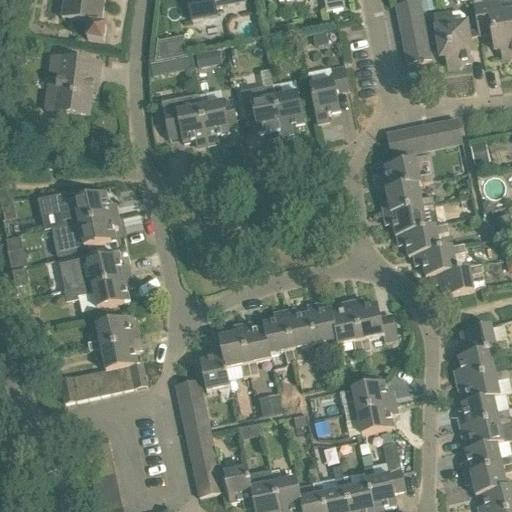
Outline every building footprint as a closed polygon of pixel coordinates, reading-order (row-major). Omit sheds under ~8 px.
[(65,0),(63,20),(90,25),(87,43),(105,46),(108,27),(101,26),(105,0),(65,0)] [(187,0),(192,23),(218,18),(216,10),(246,4),(245,0),(187,0)] [(279,0),(280,3),(295,0),(331,0),(334,13),(345,11),(346,12),(347,11),(344,0),(279,0)] [(436,12),(434,1),(420,4),(422,14),(436,12)] [(399,21),(423,16),(422,14),(420,4),(397,8),(399,21)] [(511,14),(500,16),(498,4),(484,6),(474,7),(478,32),(479,38),(493,36),(496,53),(501,52),(502,60),(511,58),(511,14)] [(460,14),(453,15),(435,18),(436,26),(440,51),(447,50),(450,70),(460,68),(459,67),(471,65),(470,56),(472,56),(470,41),(469,33),(468,27),(466,27),(465,18),(460,14)] [(423,16),(399,21),(401,32),(425,28),(423,16)] [(425,28),(401,32),(404,44),(427,39),(425,28)] [(478,32),(469,33),(470,41),(479,39),(479,38),(478,32)] [(326,34),(313,36),(316,49),(329,47),(326,34)] [(427,39),(404,44),(406,56),(430,51),(427,39)] [(430,51),(406,56),(408,68),(432,63),(430,51)] [(220,54),(197,58),(200,71),(222,67),(220,54)] [(101,68),(53,62),(46,113),(90,119),(94,85),(99,86),(101,68)] [(165,64),(152,67),(154,80),(168,77),(165,64)] [(311,89),(319,125),(330,123),(329,118),(341,116),(338,97),(350,94),(345,70),(331,73),(333,84),(311,89)] [(299,96),(284,99),(281,88),(273,90),(283,137),(294,135),(293,130),(305,128),(299,96)] [(283,137),(273,90),(266,91),(268,102),(253,105),(259,137),(271,134),(272,139),(283,137)] [(222,94),(198,98),(200,110),(201,110),(209,147),(220,144),(219,140),(231,137),(222,94)] [(197,149),(209,147),(201,110),(200,110),(198,98),(163,106),(168,130),(180,128),(184,146),(196,144),(197,149)] [(447,126),(451,149),(464,146),(459,123),(447,126)] [(435,128),(439,151),(451,149),(447,126),(435,128)] [(423,130),(428,153),(439,151),(435,128),(423,130)] [(411,132),(416,156),(428,153),(423,130),(411,132)] [(400,135),(404,158),(416,156),(411,132),(400,135)] [(400,135),(387,137),(392,160),(404,158),(400,135)] [(471,148),(475,168),(491,164),(486,144),(471,148)] [(4,167),(12,170),(17,171),(17,169),(24,150),(10,146),(4,167)] [(430,162),(417,164),(386,170),(388,182),(383,183),(386,195),(388,194),(419,188),(434,185),(430,162)] [(388,194),(390,205),(385,206),(387,217),(435,208),(434,200),(422,202),(419,188),(388,194)] [(114,208),(109,209),(107,197),(84,202),(82,194),(77,195),(39,203),(42,217),(61,213),(65,230),(69,229),(116,219),(114,208)] [(13,199),(1,201),(6,224),(18,222),(13,199)] [(496,213),(494,206),(489,203),(483,205),(485,215),(496,213)] [(428,233),(428,232),(425,218),(437,215),(435,208),(387,217),(389,228),(394,227),(397,239),(400,239),(400,238),(428,233)] [(511,220),(511,218),(498,220),(503,247),(511,244),(511,220)] [(53,233),(58,260),(88,254),(87,249),(117,243),(114,231),(119,230),(116,219),(69,229),(65,230),(53,233)] [(442,254),(442,253),(439,239),(451,236),(449,228),(428,232),(428,233),(400,238),(400,239),(403,249),(407,248),(410,260),(417,259),(417,258),(442,254)] [(458,274),(458,273),(455,259),(467,257),(466,248),(442,253),(442,254),(417,258),(417,259),(419,269),(424,268),(426,280),(434,279),(434,278),(458,274)] [(29,269),(25,252),(24,252),(10,255),(9,255),(12,272),(29,269)] [(127,270),(123,271),(120,259),(89,266),(92,280),(80,283),(82,291),(130,281),(127,270)] [(472,278),(484,276),(482,268),(458,273),(458,274),(434,278),(434,279),(436,289),(441,288),(444,300),(475,293),(472,278)] [(130,281),(82,291),(84,299),(95,296),(99,312),(130,305),(128,293),(132,292),(130,281)] [(80,291),(78,282),(70,284),(72,293),(80,291)] [(66,304),(79,301),(77,292),(64,295),(66,304)] [(378,307),(367,310),(366,305),(354,308),(365,356),(373,354),(370,342),(385,339),(378,307)] [(339,345),(338,345),(339,350),(355,346),(358,357),(365,356),(354,308),(343,310),(344,315),(333,317),(339,345)] [(333,317),(332,312),(321,315),(320,310),(308,312),(309,317),(317,350),(316,350),(319,361),(327,360),(324,348),(338,345),(339,345),(333,317)] [(286,317),(297,366),(305,364),(302,353),(316,350),(317,350),(309,317),(298,319),(297,315),(286,317)] [(272,359),(273,359),(286,356),(289,368),(297,366),(286,317),(275,319),(276,324),(264,327),(265,331),(272,359)] [(136,333),(131,334),(129,322),(97,329),(101,344),(89,346),(91,355),(103,352),(138,344),(136,333)] [(274,363),(273,359),(272,359),(265,331),(254,334),(253,329),(242,331),(252,379),(260,378),(258,367),(274,363)] [(242,331),(231,334),(232,338),(220,341),(223,354),(227,373),(241,370),(244,381),(252,379),(242,331)] [(491,354),(491,355),(509,351),(507,342),(495,345),(492,331),(461,337),(463,349),(459,350),(461,360),(461,361),(491,354)] [(140,355),(138,344),(103,352),(107,374),(120,372),(131,370),(139,368),(136,356),(140,355)] [(223,354),(212,356),(213,361),(201,364),(208,395),(231,390),(227,373),(223,354)] [(494,368),(491,355),(491,354),(461,361),(461,360),(459,361),(462,373),(457,374),(460,384),(508,373),(506,365),(494,368)] [(131,370),(136,392),(148,390),(143,366),(139,368),(131,370)] [(120,372),(125,395),(136,392),(131,370),(120,372)] [(107,374),(113,398),(125,395),(120,372),(107,374)] [(498,384),(509,381),(508,373),(460,384),(462,396),(467,395),(470,406),(495,401),(502,400),(498,384)] [(96,377),(101,400),(113,398),(107,374),(96,377)] [(85,379),(89,403),(101,400),(96,377),(85,379)] [(85,379),(73,382),(78,405),(89,403),(85,379)] [(73,382),(61,384),(66,408),(78,405),(73,382)] [(200,384),(177,389),(179,401),(203,396),(200,384)] [(392,396),(387,397),(385,385),(354,393),(357,407),(345,410),(347,418),(394,408),(392,396)] [(203,396),(179,401),(182,413),(205,408),(203,396)] [(263,421),(285,416),(280,397),(259,402),(263,421)] [(463,431),(511,420),(510,412),(498,415),(495,401),(470,406),(463,407),(466,419),(461,420),(463,431)] [(184,425),(208,419),(205,408),(182,413),(184,425)] [(394,408),(347,418),(349,426),(360,424),(363,439),(394,432),(392,420),(397,419),(394,408)] [(208,419),(184,425),(187,436),(210,431),(208,419)] [(308,429),(306,419),(295,421),(297,431),(308,429)] [(511,422),(511,420),(463,431),(466,442),(471,441),(473,452),(498,447),(498,448),(511,444),(511,422)] [(315,426),(318,438),(330,436),(328,424),(315,426)] [(212,437),(188,442),(191,454),(214,449),(212,437)] [(109,441),(85,447),(88,459),(111,453),(109,441)] [(473,452),(466,454),(469,465),(465,466),(467,477),(511,466),(511,458),(501,461),(498,448),(498,447),(473,452)] [(363,459),(371,457),(369,448),(361,449),(363,459)] [(393,449),(384,451),(387,467),(375,470),(365,472),(369,488),(373,511),(388,511),(398,510),(395,498),(407,495),(397,448),(393,449)] [(217,461),(214,449),(191,454),(193,466),(217,461)] [(111,453),(88,459),(90,471),(114,465),(111,453)] [(217,461),(193,466),(196,477),(219,472),(217,461)] [(116,477),(114,465),(90,471),(93,482),(116,477)] [(505,476),(511,474),(511,466),(467,477),(470,489),(474,488),(477,499),(484,498),(483,497),(508,492),(508,491),(505,476)] [(341,470),(334,471),(336,483),(322,486),(325,497),(324,497),(327,511),(350,511),(344,481),(341,470)] [(325,497),(322,486),(321,486),(318,471),(311,473),(314,487),(301,490),(303,502),(302,502),(303,511),(327,511),(324,497),(325,497)] [(219,472),(196,477),(198,489),(221,484),(219,472)] [(253,492),(250,480),(249,472),(225,477),(232,508),(243,505),(244,510),(255,508),(255,507),(252,492),(253,492)] [(303,511),(302,502),(303,502),(301,490),(299,482),(282,485),(280,474),(272,476),(279,511),(303,511)] [(279,511),(272,476),(264,477),(250,480),(253,492),(252,492),(255,507),(255,508),(255,511),(279,511)] [(116,477),(93,482),(95,494),(119,489),(116,477)] [(373,511),(369,488),(354,491),(352,479),(344,481),(350,511),(373,511)] [(221,484),(198,489),(201,502),(224,496),(221,484)] [(119,489),(95,494),(98,506),(122,501),(119,489)] [(511,511),(511,490),(508,491),(508,492),(483,497),(484,498),(486,509),(481,510),(481,511),(511,511)] [(124,511),(122,501),(98,506),(99,511),(124,511)]
